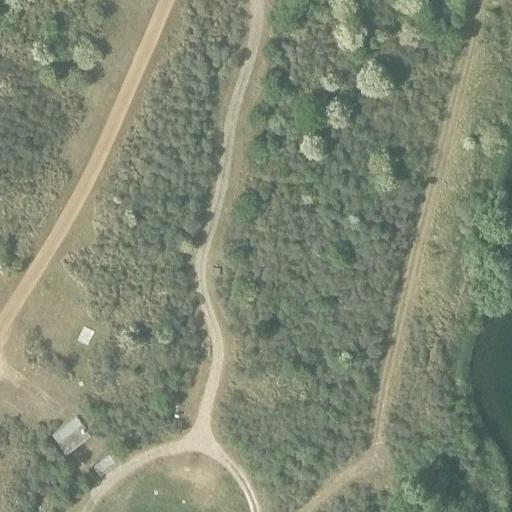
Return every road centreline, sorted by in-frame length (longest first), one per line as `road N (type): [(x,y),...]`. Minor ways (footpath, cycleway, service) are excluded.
road 1 (track): [(197,441),(217,360),(202,263),(251,54),(255,0)]
road 2 (track): [(367,412),(474,0)]
road 3 (track): [(0,327),(78,199),(165,0)]
road 4 (track): [(87,511),(100,486),(120,471),(197,441)]
